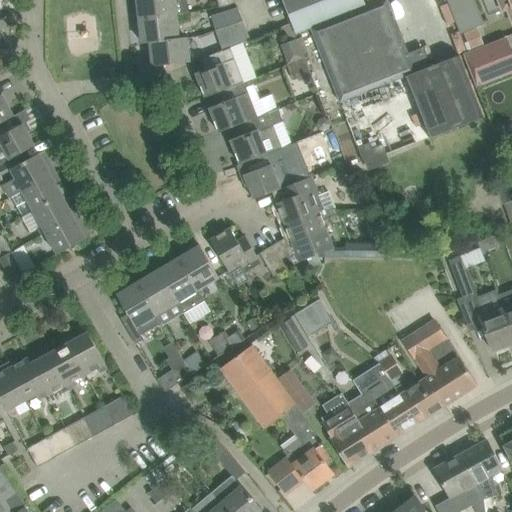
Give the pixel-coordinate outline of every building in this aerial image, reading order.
[(137,0),(140,19),(176,15),(189,13),(187,0),(137,0)] [(282,0),(296,34),(311,28),(365,6),(363,0),(282,0)] [(405,76),(430,67),(423,48),(409,53),(388,0),(379,0),(365,6),(311,28),(340,102),(400,79),(405,76)] [(447,0),(461,33),(484,24),(474,0),(447,0)] [(511,0),(498,0),(503,12),(507,11),(511,23),(511,0)] [(211,16),(215,30),(243,21),(237,7),(211,16)] [(140,19),(142,43),(186,38),(186,37),(178,38),(176,15),(140,19)] [(215,30),(223,50),(243,43),(250,40),(243,21),(215,30)] [(477,28),(463,33),(470,50),(484,45),(477,28)] [(189,62),(186,38),(142,43),(143,43),(150,43),(153,66),(189,62)] [(298,39),(281,45),(288,64),(305,58),(298,39)] [(223,50),(199,59),(203,70),(196,73),(205,97),(213,94),(232,87),(241,84),(228,48),(223,50)] [(405,76),(430,138),(484,117),(459,55),(430,67),(405,76)] [(311,74),(305,58),(288,64),(287,65),(293,81),(311,74)] [(219,132),(234,126),(258,117),(246,88),(254,84),(253,80),(232,87),(213,94),(217,105),(209,108),(219,132)] [(0,123),(7,119),(7,120),(14,116),(2,94),(0,95),(0,123)] [(248,161),(271,152),(283,147),(274,125),(283,122),(278,109),(258,118),(258,117),(234,126),(238,137),(230,140),(240,164),(248,161)] [(0,149),(3,148),(9,160),(19,154),(35,146),(23,124),(12,129),(7,120),(7,119),(0,123),(0,149)] [(369,143),(358,147),(364,161),(386,153),(383,144),(371,148),(369,143)] [(9,198),(12,197),(56,172),(44,151),(24,162),(19,154),(9,160),(0,164),(0,175),(0,176),(11,170),(15,178),(3,185),(9,198)] [(254,199),(280,189),(281,188),(272,164),(275,162),(271,152),(248,161),(252,171),(244,175),(254,199)] [(56,172),(12,197),(23,217),(34,212),(63,196),(56,183),(60,181),(56,172)] [(281,188),(280,189),(284,200),(272,205),(280,226),(319,210),(324,208),(336,208),(329,193),(320,197),(312,176),(281,188)] [(34,212),(45,233),(79,214),(74,206),(70,208),(63,196),(34,212)] [(271,247),(284,270),(299,262),(335,248),(323,220),(338,214),(336,208),(324,208),(319,210),(319,211),(280,226),(286,243),(274,251),(271,247)] [(407,215),(404,221),(407,228),(414,231),(420,228),(423,221),(420,214),(413,212),(407,215)] [(91,236),(79,214),(45,233),(57,254),(91,236)] [(246,272),(261,263),(246,238),(239,242),(230,228),(228,229),(226,227),(219,232),(220,234),(211,240),(230,271),(241,264),(246,272)] [(506,243),(501,233),(484,240),(488,250),(506,243)] [(0,257),(11,252),(6,243),(3,245),(0,240),(0,257)] [(179,258),(198,289),(219,277),(200,246),(179,258)] [(13,254),(11,252),(0,257),(0,260),(11,280),(35,266),(25,247),(13,254)] [(274,276),(284,270),(271,247),(260,253),(274,276)] [(450,261),(454,271),(463,268),(459,257),(450,261)] [(159,271),(177,302),(184,313),(205,301),(198,289),(179,258),(159,271)] [(465,274),(463,268),(454,271),(466,303),(478,298),(468,273),(465,274)] [(138,283),(157,314),(177,302),(159,271),(138,283)] [(162,323),(157,314),(138,283),(117,295),(128,314),(121,318),(136,344),(144,339),(142,335),(162,323)] [(492,350),(511,342),(511,330),(504,308),(497,291),(478,298),(477,298),(480,305),(479,310),(481,317),(480,318),(492,350)] [(320,299),(295,314),(309,337),(334,321),(320,299)] [(254,318),(246,323),(251,332),(259,327),(254,318)] [(292,318),(281,325),(298,351),(308,345),(292,318)] [(427,378),(423,380),(430,392),(435,389),(445,406),(476,386),(458,358),(441,369),(429,350),(447,339),(435,320),(403,340),(427,378)] [(227,339),(232,347),(245,339),(239,331),(227,339)] [(66,338),(86,375),(98,369),(100,373),(108,369),(88,332),(76,339),(73,334),(66,338)] [(219,356),(232,347),(227,339),(223,332),(209,341),(219,356)] [(49,353),(70,390),(77,386),(74,381),(86,375),(66,338),(58,342),(61,346),(49,353)] [(303,414),(278,379),(279,378),(253,344),(222,367),(266,427),(281,415),(299,439),(284,451),(288,457),(269,471),(286,494),(305,479),(312,489),(333,473),(325,462),(329,459),(320,446),(325,443),(303,414)] [(28,358),(48,396),(60,389),(62,394),(70,390),(49,353),(38,359),(35,354),(28,358)] [(187,366),(192,374),(205,366),(197,354),(185,362),(187,366)] [(379,363),(383,368),(391,380),(401,373),(390,355),(379,363)] [(6,363),(26,400),(38,394),(41,399),(47,395),(48,396),(28,358),(16,364),(13,359),(6,363)] [(182,381),(192,374),(187,366),(185,362),(158,380),(166,392),(182,381)] [(15,407),(26,400),(6,363),(0,366),(0,369),(1,372),(0,372),(0,398),(9,416),(17,412),(15,407)] [(369,390),(379,407),(397,436),(425,418),(415,402),(407,407),(400,395),(391,380),(383,368),(376,372),(382,382),(369,390)] [(278,379),(303,414),(317,404),(291,369),(279,378),(278,379)] [(415,402),(425,418),(445,406),(435,389),(430,392),(423,380),(400,395),(407,407),(415,402)] [(359,437),(369,454),(397,436),(379,407),(370,413),(353,386),(341,393),(349,405),(359,421),(358,421),(366,433),(359,437)] [(103,407),(114,425),(133,415),(123,396),(103,407)] [(349,466),(369,454),(359,437),(366,433),(358,421),(359,421),(349,405),(323,422),(333,437),(332,438),(349,466)] [(84,417),(95,436),(114,425),(103,407),(84,417)] [(66,427),(76,446),(95,436),(84,417),(66,427)] [(47,438),(57,456),(76,446),(66,427),(47,438)] [(246,472),(217,437),(207,445),(236,480),(246,472)] [(37,467),(57,456),(47,438),(27,448),(37,467)] [(486,440),(455,457),(463,472),(471,468),(478,482),(482,499),(498,495),(491,475),(502,469),(486,440)] [(8,455),(19,449),(15,441),(4,447),(8,455)] [(167,475),(172,471),(185,486),(197,475),(176,450),(159,465),(167,475)] [(463,472),(455,457),(434,468),(450,499),(452,498),(457,508),(463,505),(465,509),(473,504),(477,511),(483,511),(482,499),(478,482),(471,468),(463,472)] [(0,511),(30,511),(0,468),(0,511)] [(183,499),(175,489),(167,479),(149,494),(157,504),(162,499),(170,509),(183,499)] [(222,503),(228,511),(257,511),(261,509),(242,487),(234,493),(225,482),(212,492),(222,503)] [(212,492),(192,508),(195,511),(228,511),(222,503),(212,492)] [(396,511),(426,511),(416,498),(396,511)]
